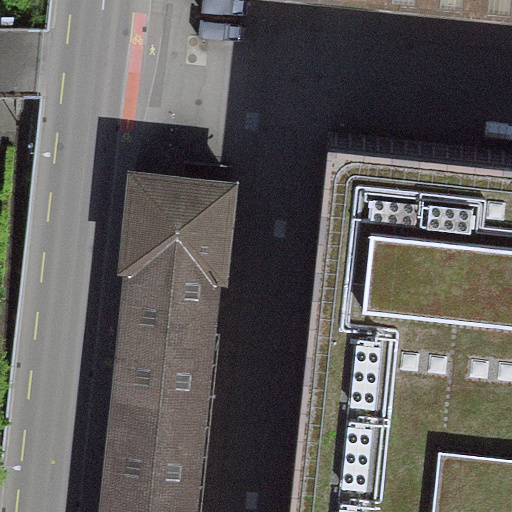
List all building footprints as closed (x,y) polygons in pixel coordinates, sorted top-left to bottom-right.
[(511,0),(322,0),(511,20),(511,0)] [(0,96),(44,99),(48,30),(0,26),(0,96)] [(511,511),(511,148),(327,129),(287,511),(511,511)] [(125,262),(131,262),(216,271),(222,272),(231,182),(135,172),(125,262)] [(131,262),(105,511),(191,511),(216,271),(131,262)]
